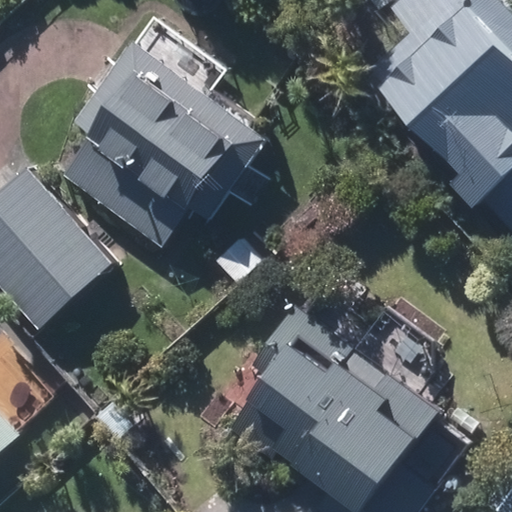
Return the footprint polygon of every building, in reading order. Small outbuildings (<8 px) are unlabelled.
[(511,0),(412,0),(402,10),(426,37),(386,73),(483,178),(505,202),(511,209),(511,0)] [(78,177),(178,250),(208,209),(226,221),(283,144),(149,44),(90,126),(107,139),(78,177)] [(0,208),(0,271),(55,334),(129,267),(42,171),(0,208)] [(227,261),(250,285),(271,263),(250,241),(227,261)] [(330,511),(434,511),(451,490),(426,473),(448,442),(442,438),(457,416),(425,393),(416,403),(364,366),(375,351),(312,307),(268,367),(287,382),(251,433),(288,462),(294,453),(346,490),(330,511)] [(0,472),(38,439),(0,396),(0,472)]
